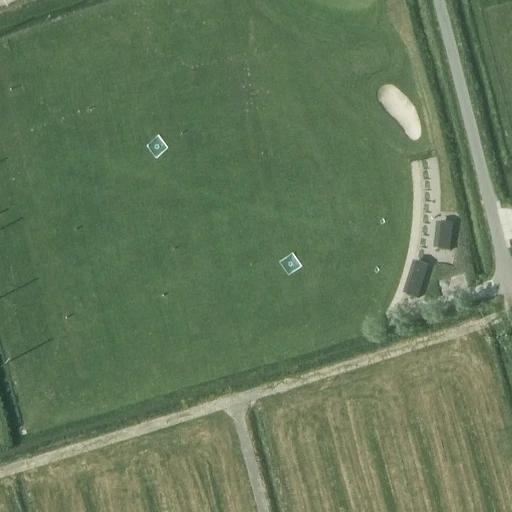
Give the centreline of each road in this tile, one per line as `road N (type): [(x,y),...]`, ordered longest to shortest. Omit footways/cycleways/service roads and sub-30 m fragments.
road 1 (track): [(0,474),(484,323),(510,294)]
road 2 (unclassified): [(510,294),(435,0)]
